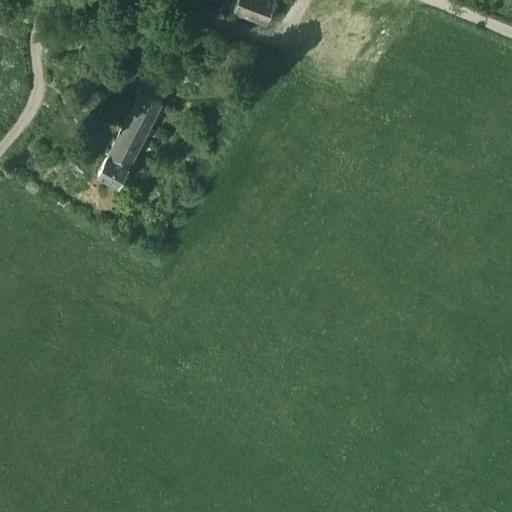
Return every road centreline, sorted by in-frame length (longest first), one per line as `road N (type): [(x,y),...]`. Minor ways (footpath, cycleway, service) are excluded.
road 1 (unclassified): [(0,151),(38,85),(36,25),(47,0)]
road 2 (unclassified): [(181,0),(246,34),(271,36),(307,0)]
